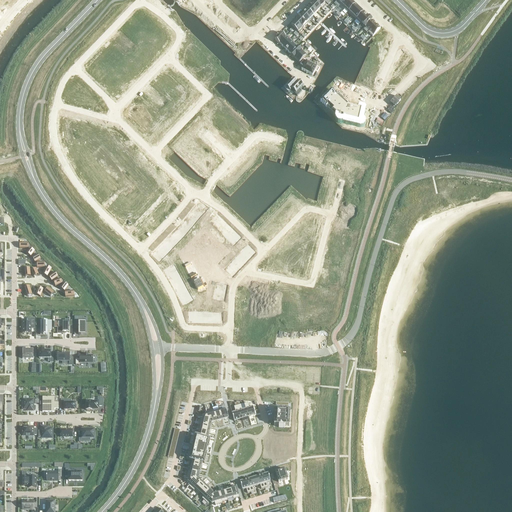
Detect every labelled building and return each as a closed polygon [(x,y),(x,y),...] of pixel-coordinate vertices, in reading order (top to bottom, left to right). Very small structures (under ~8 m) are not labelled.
[(231,0),(227,5),(231,9),(239,0),(231,0)] [(240,0),(239,0),(231,9),(233,11),(234,13),(244,3),(240,0)] [(315,0),(314,2),(321,8),(320,9),(322,10),(326,5),(321,0),(315,0)] [(349,0),(345,0),(340,6),(344,9),(351,1),(349,0)] [(351,1),(344,9),(348,12),(348,13),(349,12),(355,5),(351,1)] [(314,2),(310,6),(317,12),(320,9),(321,8),(314,2)] [(244,3),(234,13),(238,17),(240,15),(246,9),(248,7),(244,3)] [(348,12),(347,13),(352,17),(359,9),(355,5),(349,12),(348,13),(348,12)] [(310,6),(307,10),(313,16),(317,12),(310,6)] [(140,7),(135,13),(143,20),(148,15),(140,7)] [(246,9),(240,15),(243,19),(249,12),(246,9)] [(359,9),(352,17),(356,21),(356,20),(363,13),(359,9)] [(307,10),(303,14),(310,21),(310,20),(313,16),(307,10)] [(249,12),(243,19),(246,22),(247,22),(253,16),(253,15),(253,16),(249,12)] [(363,13),(356,20),(360,24),(361,23),(367,16),(363,13)] [(299,17),(307,25),(310,21),(303,14),(299,17)] [(247,22),(246,22),(250,26),(257,19),(253,16),(247,22)] [(367,16),(361,23),(365,27),(371,20),(369,18),(368,18),(367,16)] [(296,20),(295,22),(302,29),(307,25),(299,17),(296,20)] [(152,18),(146,24),(154,31),(159,25),(152,18)] [(371,20),(365,27),(369,31),(376,25),(371,21),(372,21),(371,20)] [(295,22),(291,26),(297,32),(299,34),(303,29),(302,29),(295,22)] [(122,24),(119,28),(126,34),(129,31),(122,24)] [(164,24),(157,31),(162,35),(168,28),(164,24)] [(369,31),(368,32),(372,37),(380,29),(376,25),(369,31)] [(119,28),(116,31),(122,38),(126,34),(119,28)] [(168,28),(162,35),(166,40),(173,33),(168,28)] [(116,31),(112,35),(119,41),(122,38),(116,31)] [(382,31),(377,37),(380,40),(379,44),(386,47),(387,47),(388,48),(390,42),(389,42),(391,40),(382,31)] [(276,38),(275,40),(279,44),(286,37),(282,32),(282,33),(278,36),(276,38)] [(286,37),(279,44),(280,44),(283,48),(291,40),(287,36),(286,37)] [(291,40),(283,48),(287,52),(293,45),(295,44),(291,40)] [(186,44),(178,60),(194,68),(195,66),(201,69),(207,57),(201,54),(201,52),(186,44)] [(158,45),(153,49),(160,56),(165,51),(158,45)] [(293,45),(287,52),(291,55),(291,56),(297,49),(293,45)] [(297,49),(291,56),(294,58),(295,59),(302,52),(298,48),(297,49)] [(153,49),(149,54),(156,61),(160,56),(153,49)] [(302,52),(295,59),(299,63),(307,56),(303,51),(302,52)] [(377,51),(374,57),(385,62),(388,55),(377,51)] [(90,60),(83,67),(88,71),(95,64),(94,63),(100,56),(96,52),(89,59),(90,60)] [(374,57),(372,63),(382,68),(385,62),(374,57)] [(145,59),(142,62),(148,68),(151,65),(145,59)] [(304,60),(300,64),(303,67),(301,70),(307,73),(311,65),(312,65),(312,64),(306,61),(306,62),(304,60)] [(142,62),(139,65),(145,71),(148,68),(142,62)] [(372,63),(369,69),(380,74),(382,68),(372,63)] [(139,65),(136,68),(142,75),(145,71),(139,65)] [(167,65),(161,72),(163,74),(170,68),(167,65)] [(311,65),(307,73),(312,76),(315,72),(317,73),(319,69),(312,65),(311,65)] [(136,68),(132,72),(139,78),(142,75),(136,68)] [(170,68),(163,74),(166,77),(173,70),(170,68)] [(369,69),(366,75),(377,80),(380,74),(369,69)] [(173,70),(166,77),(169,80),(176,73),(173,70)] [(216,72),(216,79),(228,80),(229,73),(223,73),(223,71),(220,71),(220,72),(216,72)] [(132,72),(129,75),(136,81),(139,78),(132,72)] [(176,73),(169,80),(173,83),(179,77),(176,73)] [(102,74),(96,81),(100,84),(106,78),(102,74)] [(129,75),(126,78),(133,84),(136,81),(129,75)] [(366,75),(364,81),(374,86),(377,80),(366,75)] [(106,78),(100,84),(103,87),(109,81),(106,78)] [(126,78),(123,81),(129,88),(133,84),(126,78)] [(152,79),(145,86),(151,92),(157,84),(152,79)] [(287,83),(283,88),(288,93),(291,90),(299,82),(297,80),(295,82),(293,79),(288,84),(287,83)] [(70,81),(66,99),(78,102),(80,93),(78,92),(80,84),(70,81)] [(109,81),(103,87),(106,90),(112,84),(109,81)] [(364,81),(361,88),(372,92),(374,86),(364,81)] [(299,82),(291,90),(297,96),(302,92),(299,90),(303,86),(299,82)] [(112,84),(106,90),(109,94),(116,87),(112,84)] [(116,87),(109,94),(113,97),(119,90),(116,87)] [(193,89),(185,97),(190,102),(198,94),(193,89)] [(119,90),(113,97),(116,100),(122,94),(119,90)] [(332,90),(320,102),(326,108),(327,107),(338,117),(337,117),(337,118),(337,119),(337,120),(337,121),(338,121),(339,121),(339,122),(340,122),(341,122),(341,121),(342,121),(360,125),(361,125),(362,125),(363,124),(363,123),(363,122),(363,121),(363,120),(362,120),(361,120),(363,110),(353,108),(353,107),(353,106),(353,105),(352,105),(351,104),(350,104),(349,105),(348,105),(348,106),(337,96),(332,90)] [(179,98),(175,102),(182,108),(186,104),(179,98)] [(215,98),(208,106),(212,110),(219,103),(215,98)] [(175,102),(171,106),(178,113),(182,108),(175,102)] [(219,103),(212,110),(217,114),(224,107),(219,103)] [(126,106),(120,115),(126,119),(132,111),(126,106)] [(224,107),(217,114),(221,118),(228,111),(224,107)] [(167,110),(162,115),(170,122),(174,117),(167,110)] [(228,111),(221,118),(225,122),(232,115),(228,111)] [(63,112),(61,119),(68,120),(67,124),(73,126),(74,122),(71,121),(73,114),(63,112)] [(162,115),(158,119),(165,126),(170,122),(162,115)] [(232,115),(225,122),(230,127),(237,119),(232,115)] [(137,116),(130,122),(140,132),(147,126),(137,116)] [(237,119),(230,127),(234,131),(241,123),(237,119)] [(203,120),(196,127),(200,130),(207,123),(203,120)] [(98,122),(96,131),(103,132),(104,130),(105,123),(98,122)] [(241,123),(234,131),(238,135),(245,128),(241,123)] [(113,125),(109,131),(113,135),(117,130),(113,125)] [(196,127),(189,134),(193,137),(200,130),(196,127)] [(245,128),(238,135),(243,139),(250,132),(245,128)] [(70,129),(60,131),(61,137),(68,136),(68,141),(75,140),(74,135),(71,136),(70,129)] [(113,135),(112,136),(117,140),(124,134),(119,129),(117,130),(113,135)] [(153,130),(146,138),(151,143),(159,135),(153,130)] [(117,140),(117,141),(121,144),(128,137),(124,134),(117,140)] [(128,137),(121,144),(125,148),(131,141),(128,137)] [(182,139),(176,145),(178,148),(185,141),(182,139)] [(261,141),(255,147),(260,152),(265,147),(263,140),(262,140),(261,141)] [(263,140),(265,147),(270,149),(272,142),(264,140),(263,140)] [(131,141),(125,148),(129,151),(135,144),(131,141)] [(185,141),(178,148),(181,150),(187,144),(185,141)] [(270,149),(269,152),(275,154),(278,144),(272,142),(270,149)] [(72,144),(63,149),(66,155),(73,152),(74,155),(80,152),(78,149),(75,150),(72,144)] [(135,144),(129,151),(132,155),(139,148),(135,144)] [(187,144),(181,150),(184,153),(190,146),(187,144)] [(278,144),(275,154),(281,155),(284,145),(278,144)] [(328,150),(324,165),(344,172),(345,166),(350,167),(355,152),(327,145),(325,149),(328,150)] [(190,146),(184,153),(186,155),(193,149),(190,146)] [(295,148),(292,158),(298,160),(301,150),(295,148)] [(193,149),(186,155),(189,158),(195,152),(193,149)] [(141,150),(134,157),(137,159),(139,162),(140,161),(146,155),(143,152),(141,150)] [(301,150),(298,160),(304,161),(307,151),(301,150)] [(307,151),(304,161),(310,163),(313,153),(307,151)] [(197,152),(191,159),(194,161),(200,155),(197,152)] [(249,154),(245,158),(252,166),(256,161),(249,154)] [(76,161),(72,164),(75,169),(83,163),(80,159),(82,157),(80,155),(75,158),(76,161)] [(146,155),(140,161),(143,165),(150,158),(146,155)] [(200,155),(194,161),(196,164),(203,157),(200,155)] [(203,157),(196,164),(199,166),(205,160),(203,157)] [(150,158),(143,165),(147,168),(153,162),(150,158)] [(245,158),(240,163),(248,170),(252,166),(245,158)] [(205,160),(199,166),(202,169),(208,162),(205,160)] [(147,168),(146,169),(149,171),(152,174),(149,176),(152,178),(157,174),(157,173),(154,171),(158,167),(155,165),(153,162),(147,168)] [(208,162),(202,169),(204,171),(211,165),(208,162)] [(83,163),(75,169),(77,173),(82,170),(84,173),(90,169),(88,166),(86,168),(83,163)] [(211,165),(204,171),(207,174),(213,168),(211,165)] [(235,168),(231,172),(238,179),(243,173),(237,167),(235,169),(235,168)] [(87,177),(82,180),(85,184),(93,178),(90,174),(92,173),(90,170),(85,174),(87,177)] [(231,172),(227,176),(233,183),(238,179),(231,172)] [(157,174),(152,178),(155,181),(156,179),(160,183),(161,183),(167,177),(162,173),(160,175),(157,173),(157,174)] [(227,176),(223,180),(229,187),(233,183),(227,176)] [(161,183),(160,183),(164,187),(163,188),(165,191),(170,185),(168,183),(171,180),(167,177),(161,183)] [(93,178),(85,184),(89,189),(93,185),(95,188),(100,184),(98,181),(97,183),(93,178)] [(223,180),(218,184),(225,191),(229,187),(223,180)] [(326,180),(325,186),(335,188),(336,182),(326,180)] [(325,186),(323,191),(333,194),(335,188),(325,186)] [(100,188),(94,195),(97,198),(104,192),(100,188)] [(154,191),(150,195),(156,200),(160,196),(154,191)] [(323,191),(322,197),(331,200),(333,194),(323,191)] [(104,192),(97,198),(101,202),(108,195),(104,192)] [(294,195),(290,200),(297,207),(302,203),(294,195)] [(322,197),(320,203),(330,206),(331,200),(322,197)] [(112,199),(105,206),(109,210),(116,203),(112,199)] [(290,200),(285,204),(293,212),(297,207),(290,200)] [(199,203),(197,205),(204,211),(207,208),(199,202),(199,203)] [(116,203),(109,210),(113,214),(120,207),(116,203)] [(142,203),(139,207),(144,212),(148,208),(143,203),(142,203)] [(197,205),(195,208),(202,214),(204,211),(197,205)] [(136,208),(132,212),(138,218),(142,214),(136,208)] [(195,208),(191,213),(198,219),(202,214),(195,208)] [(281,209),(276,214),(284,221),(288,216),(281,209)] [(132,212),(129,216),(135,222),(138,218),(132,212)] [(191,213),(187,218),(194,224),(198,219),(191,213)] [(276,214),(272,218),(280,225),(284,221),(276,214)] [(129,216),(125,220),(131,225),(135,222),(129,216)] [(210,222),(215,227),(222,220),(217,216),(216,216),(213,219),(211,222),(210,222)] [(187,218),(183,223),(190,229),(194,224),(187,218)] [(310,219),(307,229),(320,232),(322,222),(310,219)] [(125,220),(121,223),(128,229),(131,225),(125,220)] [(222,220),(215,227),(220,231),(226,224),(222,220)] [(181,224),(178,228),(186,234),(190,229),(183,223),(182,223),(181,224)] [(267,223),(263,228),(271,235),(275,230),(267,223)] [(226,224),(220,231),(224,236),(231,229),(226,224)] [(263,228),(261,230),(268,237),(271,235),(263,228)] [(177,229),(174,232),(181,238),(184,236),(177,229)] [(231,229),(224,236),(229,240),(235,233),(231,229)] [(261,230),(256,235),(264,242),(268,237),(261,230)] [(174,232),(171,235),(178,241),(181,238),(174,232)] [(235,233),(229,240),(233,245),(235,244),(237,241),(240,238),(235,233)] [(306,233),(304,240),(315,243),(316,236),(306,233)] [(171,235),(168,237),(175,244),(178,241),(171,235)] [(168,237),(166,240),(173,247),(175,244),(168,237)] [(166,240),(163,243),(170,250),(173,247),(166,240)] [(304,240),(303,248),(313,250),(315,243),(304,240)] [(163,243),(160,246),(167,252),(167,253),(170,250),(163,243)] [(160,246),(158,249),(165,255),(167,253),(167,252),(160,246)] [(248,246),(245,249),(252,255),(255,252),(248,246)] [(27,253),(31,256),(30,257),(31,257),(35,251),(30,248),(26,254),(27,254),(27,253)] [(303,248),(301,255),(311,257),(313,250),(303,248)] [(158,249),(155,251),(162,258),(165,255),(158,249)] [(245,249),(243,251),(249,258),(252,255),(245,249)] [(155,251),(152,254),(159,261),(162,258),(155,251)] [(243,251),(238,256),(245,262),(249,258),(243,251)] [(33,258),(35,262),(35,263),(41,259),(38,255),(32,258),(32,259),(33,258)] [(238,256),(234,260),(241,267),(245,262),(238,256)] [(234,260),(229,265),(236,272),(241,267),(234,260)] [(302,263),(300,269),(310,272),(312,265),(302,263)] [(229,265),(225,270),(232,276),(236,272),(229,265)] [(173,266),(165,270),(167,274),(175,269),(173,266)] [(47,277),(52,269),(47,267),(43,275),(43,274),(47,276),(47,277)] [(175,269),(167,274),(169,277),(177,273),(175,269)] [(300,269),(299,275),(309,278),(310,272),(300,269)] [(49,277),(52,281),(51,281),(51,282),(58,277),(55,273),(48,277),(49,278),(49,277)] [(177,273),(169,277),(170,281),(179,276),(177,273)] [(64,292),(68,286),(64,283),(60,288),(60,289),(61,288),(65,291),(64,291),(64,292)] [(183,283),(174,287),(176,291),(185,286),(183,283)] [(185,286),(176,291),(178,294),(186,290),(185,286)] [(36,294),(40,296),(40,297),(43,290),(38,288),(35,295),(36,295),(36,294)] [(50,296),(53,293),(54,293),(48,288),(44,292),(51,297),(50,296)] [(186,290),(178,294),(180,298),(188,293),(186,290)] [(188,293),(180,298),(181,301),(190,297),(188,293)] [(190,297),(181,301),(183,305),(192,300),(190,297)] [(74,317),(74,325),(78,325),(78,335),(86,335),(86,322),(78,322),(78,317),(74,317)] [(22,321),(22,334),(31,334),(31,329),(35,329),(35,318),(28,318),(28,321),(22,321)] [(54,322),(54,327),(58,327),(58,333),(65,333),(65,332),(69,332),(69,319),(65,319),(65,322),(54,322)] [(40,335),(47,335),(47,330),(51,330),(51,321),(40,321),(40,335)] [(22,359),(33,359),(33,350),(22,350),(22,359)] [(38,351),(38,355),(39,355),(39,359),(48,359),(48,362),(50,362),(50,363),(53,363),(53,357),(50,357),(50,351),(44,351),(44,350),(39,350),(39,351),(38,351)] [(64,353),(63,353),(62,353),(57,353),(57,361),(69,361),(69,365),(73,365),(73,357),(69,357),(69,353),(65,353),(64,353)] [(80,359),(75,359),(75,365),(79,365),(79,363),(80,363),(92,363),(92,356),(88,356),(88,355),(84,355),(84,356),(80,356),(80,359)] [(42,412),(54,412),(54,409),(58,409),(58,397),(42,397),(42,412)] [(86,411),(91,411),(91,410),(98,410),(98,406),(103,406),(103,398),(98,398),(98,402),(86,402),(86,405),(85,405),(85,410),(86,410),(86,411)] [(23,410),(27,410),(27,411),(33,411),(33,400),(23,400),(23,405),(22,405),(22,409),(23,409),(23,410)] [(75,403),(71,403),(65,403),(65,400),(61,400),(61,407),(64,407),(64,411),(75,411),(75,410),(76,410),(76,406),(75,406),(75,403)] [(246,410),(248,417),(255,415),(253,407),(249,408),(248,403),(244,404),(246,410)] [(237,406),(241,419),(248,417),(246,410),(242,411),(241,405),(237,406)] [(241,419),(237,406),(234,407),(235,413),(232,414),(232,413),(232,414),(234,421),(241,419)] [(228,419),(226,410),(220,412),(222,420),(228,419)] [(275,411),(275,415),(275,416),(275,420),(275,421),(274,421),(275,421),(274,425),(274,426),(275,426),(279,426),(284,426),(285,426),(289,426),(289,427),(289,426),(290,422),(290,421),(290,416),(290,412),(290,411),(286,411),(285,411),(280,411),(276,411),(275,410),(275,411)] [(216,422),(214,413),(213,411),(206,413),(207,416),(204,416),(211,424),(216,422)] [(222,420),(220,412),(214,413),(216,422),(222,420)] [(210,428),(211,424),(204,416),(203,419),(200,419),(199,426),(202,426),(210,428)] [(33,427),(27,427),(27,429),(22,429),(22,436),(33,436),(33,435),(37,435),(37,429),(33,429),(33,427)] [(48,429),(48,427),(41,427),(41,431),(38,431),(38,438),(41,438),(41,439),(52,439),(52,429),(48,429)] [(180,430),(175,429),(174,432),(174,434),(173,436),(172,441),(171,443),(171,445),(170,451),(169,453),(169,455),(168,458),(173,459),(180,430)] [(69,439),(69,437),(73,437),(73,430),(61,430),(61,437),(64,437),(64,439),(69,439)] [(82,439),(90,439),(94,439),(94,430),(82,430),(82,436),(79,436),(79,442),(82,442),(82,439)] [(195,436),(193,448),(190,460),(193,461),(202,463),(204,464),(207,452),(210,440),(208,439),(208,440),(199,438),(199,437),(195,436)] [(65,469),(65,477),(69,477),(69,481),(82,481),(82,473),(69,473),(69,469),(65,469)] [(279,471),(275,472),(276,473),(276,474),(277,476),(277,478),(278,480),(278,481),(278,482),(279,482),(281,481),(282,481),(284,480),(286,480),(287,479),(287,480),(288,479),(287,479),(287,477),(286,475),(286,473),(285,472),(285,470),(285,469),(284,469),(284,470),(283,470),(281,470),(279,471)] [(58,470),(58,473),(47,473),(47,477),(46,477),(46,478),(47,478),(47,481),(58,481),(58,475),(62,475),(62,470),(58,470)] [(189,479),(188,482),(198,479),(199,474),(191,472),(188,471),(186,478),(189,479)] [(27,472),(22,472),(22,485),(29,485),(29,488),(36,488),(36,477),(29,477),(29,478),(27,478),(27,472)] [(268,473),(261,476),(265,489),(268,488),(267,482),(270,481),(268,473)] [(254,478),(256,485),(260,484),(261,490),(265,489),(261,476),(254,478)] [(256,485),(254,478),(247,480),(249,487),(251,493),(254,492),(253,486),(256,485)] [(202,483),(198,479),(188,482),(191,484),(188,486),(194,491),(196,489),(202,483)] [(242,489),(246,488),(247,494),(251,493),(249,487),(247,480),(240,482),(242,489)] [(202,483),(196,489),(200,493),(206,486),(202,483)] [(206,486),(200,493),(204,497),(210,490),(206,486)] [(239,496),(236,487),(230,489),(233,498),(239,496)] [(233,498),(230,489),(225,491),(227,499),(233,498)] [(204,497),(212,504),(214,494),(210,490),(204,497)] [(227,499),(225,491),(219,492),(221,501),(227,499)] [(212,504),(221,501),(219,492),(214,494),(212,504)] [(22,502),(22,510),(32,510),(31,511),(38,511),(38,508),(34,508),(34,502),(22,502)] [(54,511),(55,502),(47,502),(47,511),(43,511),(42,511),(54,511)]
